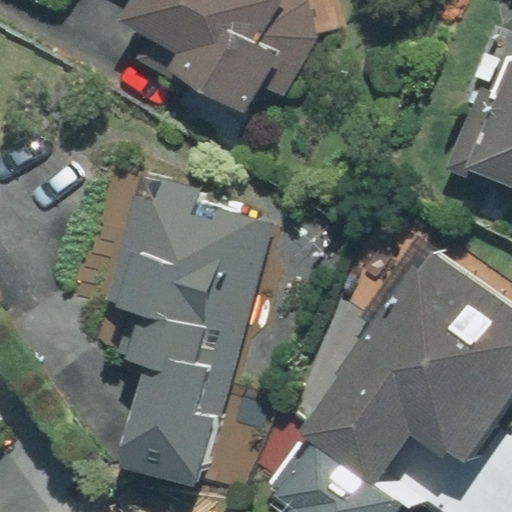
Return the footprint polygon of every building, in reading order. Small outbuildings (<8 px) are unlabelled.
[(120,0),(290,105),(328,29),(319,0),(120,0)] [(457,164),(511,188),(511,90),(493,82),(457,164)] [(136,463),(207,483),(284,208),(155,173),(119,300),(177,316),(136,463)] [(479,511),(511,465),(511,271),(448,228),(274,484),(305,505),(300,511),(479,511)] [(0,443),(27,426),(0,387),(0,443)]
